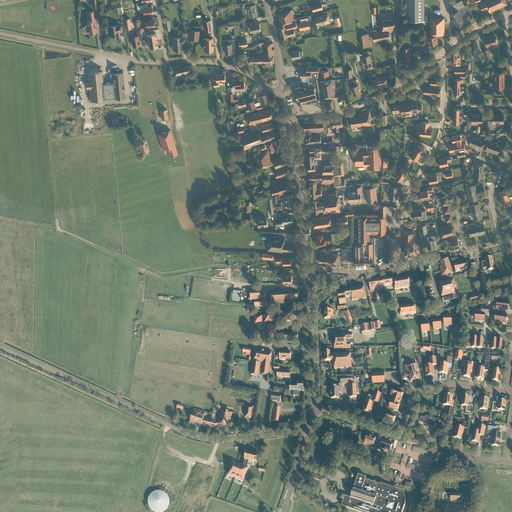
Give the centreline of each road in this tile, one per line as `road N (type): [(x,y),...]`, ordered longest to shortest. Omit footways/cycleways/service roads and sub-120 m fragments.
road 1 (unclassified): [(310,432),(235,439),(187,433),(0,345)]
road 2 (unclassified): [(399,264),(405,204),(442,125),(438,54)]
road 3 (unclassified): [(287,119),(359,105),(438,54)]
road 4 (tertiary): [(307,268),(287,119)]
road 5 (residential): [(399,435),(420,391),(452,385),(505,392)]
road 6 (unclassified): [(281,92),(216,62),(166,61)]
